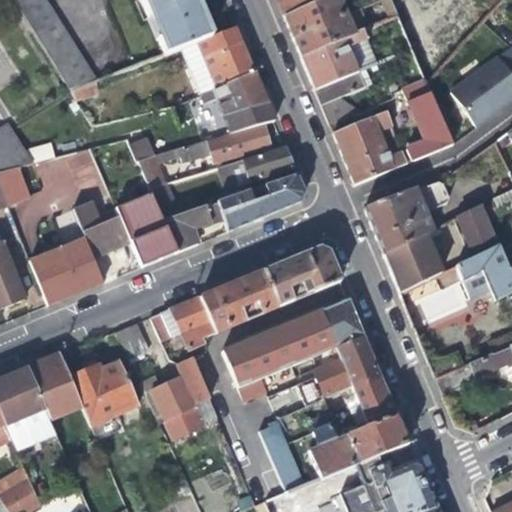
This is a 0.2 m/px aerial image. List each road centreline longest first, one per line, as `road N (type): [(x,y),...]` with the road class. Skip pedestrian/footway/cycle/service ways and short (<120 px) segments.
road 1 (residential): [(0,346),(327,208)]
road 2 (residential): [(327,208),(440,475)]
road 3 (residential): [(241,0),(327,208)]
